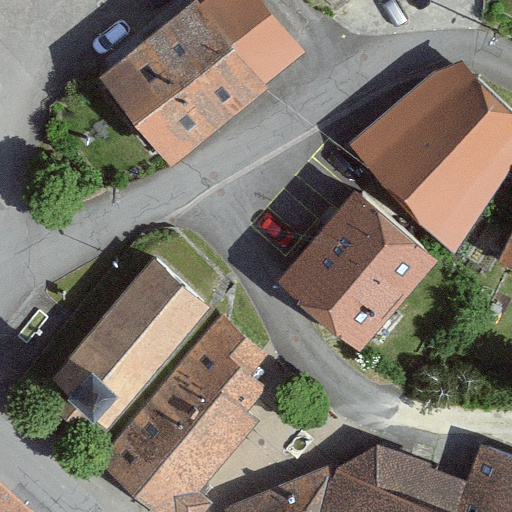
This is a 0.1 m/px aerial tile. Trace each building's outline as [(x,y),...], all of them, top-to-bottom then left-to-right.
[(267,0),(179,0),(100,62),(166,147),(301,43),(267,0)] [(429,60),(350,129),(452,243),(511,150),(511,101),(457,49),(429,60)] [(432,248),(348,176),(270,268),(355,339),(432,248)] [(511,223),(500,251),(511,256),(511,223)] [(151,249),(49,368),(104,415),(207,297),(151,249)] [(217,303),(101,451),(179,511),(186,511),(262,416),(248,405),(267,381),(252,369),(271,345),(217,303)] [(459,503),(337,458),(318,511),(511,511),(511,461),(479,450),(459,503)] [(311,511),(299,478),(216,506),(217,511),(311,511)] [(0,511),(16,511),(0,499),(0,511)]
